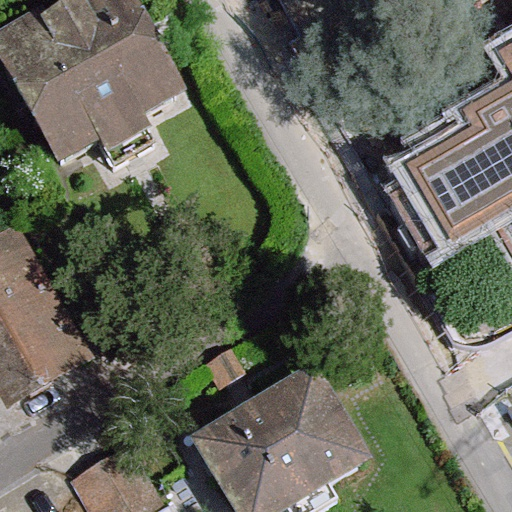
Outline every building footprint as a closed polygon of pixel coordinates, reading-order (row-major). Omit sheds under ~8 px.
[(126,0),(109,0),(1,61),(68,182),(114,157),(119,165),(153,146),(147,135),(189,112),(126,0)] [(311,29),(278,48),(349,171),(383,152),(311,29)] [(511,97),(485,113),(511,162),(511,97)] [(29,236),(0,253),(0,378),(25,419),(109,368),(29,236)] [(207,454),(240,511),(291,511),(329,490),(362,471),(315,390),(207,454)] [(163,511),(132,456),(106,471),(129,511),(163,511)] [(129,511),(106,471),(80,487),(94,511),(129,511)] [(333,511),(340,508),(329,490),(291,511),(333,511)]
